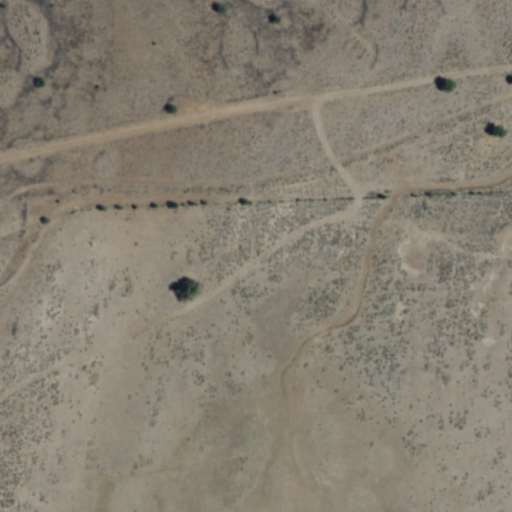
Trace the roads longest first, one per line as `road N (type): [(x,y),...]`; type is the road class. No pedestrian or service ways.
road 1 (track): [(0,398),(23,295),(45,249),(82,212),(115,201),(274,195),(511,109)]
road 2 (track): [(0,162),(511,70)]
